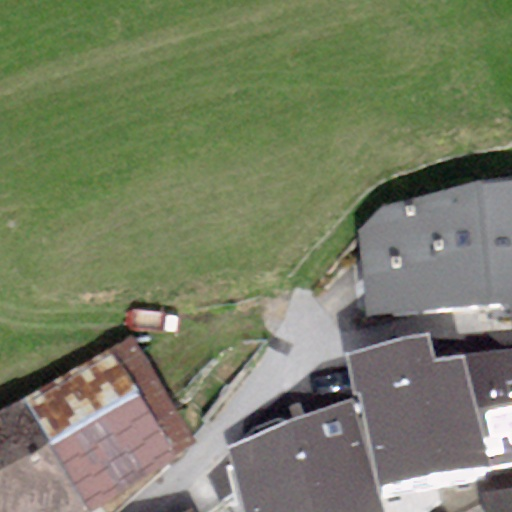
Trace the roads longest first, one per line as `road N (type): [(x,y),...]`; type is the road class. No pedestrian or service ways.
road 1 (residential): [(138,511),(307,357),(360,337),(449,328),(511,333)]
road 2 (track): [(511,156),(397,183),(356,208),(310,264),(297,295),(307,357)]
